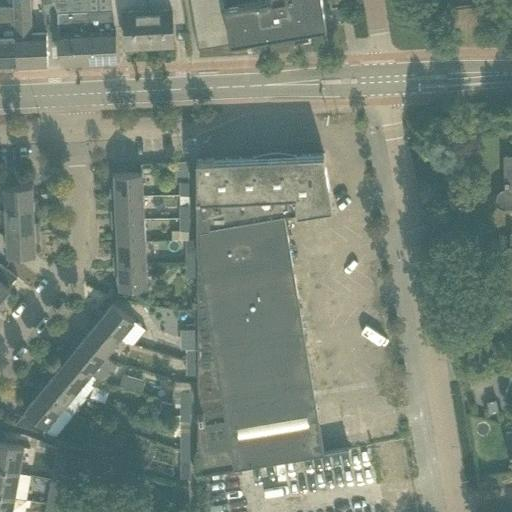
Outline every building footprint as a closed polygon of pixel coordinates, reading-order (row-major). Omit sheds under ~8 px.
[(31,33),(29,0),(13,0),(15,34),(16,34),(17,67),(47,66),(46,33),(31,33)] [(149,44),(147,0),(111,0),(112,7),(113,17),(124,17),(126,45),(149,44)] [(181,0),(147,0),(149,44),(173,43),(172,14),(182,14),(184,21),(185,21),(181,0)] [(259,0),(227,6),(225,0),(202,0),(190,2),(198,48),(289,33),(313,29),(326,27),(324,11),(321,0),(259,0)] [(115,30),(113,17),(112,7),(87,8),(87,10),(86,10),(89,64),(117,63),(115,30)] [(14,8),(0,8),(0,68),(17,67),(16,34),(15,34),(14,8)] [(89,64),(86,10),(57,11),(58,32),(59,66),(89,64)] [(197,229),(284,215),(333,207),(323,153),(196,159),(197,229)] [(511,158),(505,159),(506,189),(504,189),(502,190),(501,191),(500,192),(498,194),(498,196),(498,198),(498,199),(498,201),(499,202),(500,203),(501,204),(502,205),(504,206),(511,205),(511,233),(511,234),(511,247),(508,248),(505,249),(502,251),(500,254),(499,257),(498,257),(497,259),(497,260),(497,262),(498,264),(498,266),(499,266),(501,269),(503,272),(506,274),(510,275),(511,274),(511,158)] [(111,197),(115,197),(115,196),(143,195),(142,172),(114,173),(115,187),(111,187),(111,197)] [(188,195),(188,182),(180,182),(180,195),(188,195)] [(33,185),(4,186),(5,209),(34,208),(34,209),(38,209),(37,199),(33,199),(33,185)] [(144,218),(143,195),(115,196),(115,197),(116,210),(112,210),(112,219),(144,218)] [(189,205),(180,205),(180,217),(189,217),(189,205)] [(34,221),(34,209),(34,208),(5,209),(7,232),(39,231),(38,221),(34,221)] [(324,453),(314,391),(284,215),(197,229),(197,314),(197,348),(197,360),(197,372),(197,391),(198,474),(324,453)] [(189,217),(180,217),(180,230),(189,230),(189,217)] [(145,241),(144,218),(112,219),(113,228),(117,228),(117,242),(145,241)] [(39,240),(39,231),(7,232),(8,255),(36,254),(35,240),(39,240)] [(146,264),(145,241),(117,242),(118,255),(114,255),(114,265),(146,264)] [(195,250),(186,250),(186,263),(195,263),(195,250)] [(195,263),(186,263),(186,276),(195,276),(195,263)] [(147,287),(146,264),(114,265),(115,274),(119,274),(119,288),(147,287)] [(10,288),(0,279),(0,306),(4,302),(1,299),(10,288)] [(135,320),(128,315),(113,302),(104,313),(101,310),(95,317),(120,338),(135,320)] [(120,338),(95,317),(89,325),(92,327),(83,338),(105,356),(120,338)] [(195,328),(180,328),(181,349),(186,348),(188,348),(195,348),(195,328)] [(105,356),(83,338),(75,348),(72,346),(66,353),(90,373),(105,356)] [(188,348),(186,348),(186,360),(197,360),(197,348),(195,348),(188,348)] [(63,363),(54,373),(76,391),(90,373),(66,353),(60,360),(63,363)] [(197,360),(186,360),(186,372),(197,372),(197,360)] [(76,391),(54,373),(46,383),(43,381),(37,388),(61,409),(76,391)] [(61,409),(37,388),(31,395),(34,398),(25,409),(41,421),(47,427),(61,409)] [(189,391),(180,391),(180,403),(189,403),(189,391)] [(189,403),(180,403),(181,416),(189,416),(189,403)] [(181,435),(181,447),(189,447),(189,435),(181,435)] [(24,446),(13,444),(0,441),(0,467),(19,471),(24,446)] [(189,460),(189,447),(181,447),(181,460),(189,460)] [(62,479),(66,454),(56,452),(52,477),(62,479)] [(190,478),(189,460),(181,460),(181,478),(190,478)] [(0,493),(14,496),(19,471),(0,467),(0,493)] [(57,504),(62,479),(52,477),(47,502),(57,504)] [(0,511),(11,511),(14,496),(0,493),(0,511)] [(47,502),(45,511),(55,511),(57,504),(47,502)]
